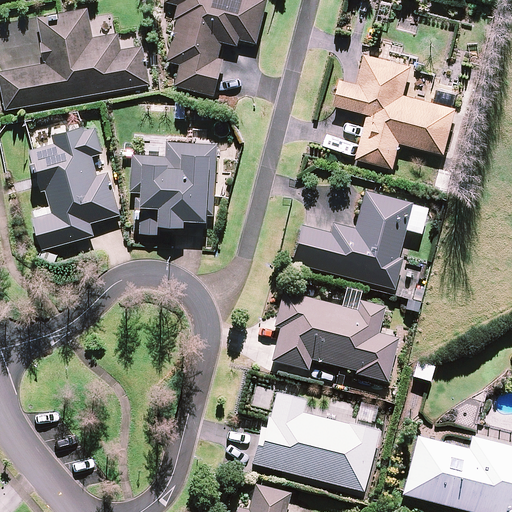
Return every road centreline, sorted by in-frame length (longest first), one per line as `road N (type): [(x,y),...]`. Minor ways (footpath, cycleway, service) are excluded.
road 1 (residential): [(205,308),(252,239),(311,0)]
road 2 (residential): [(0,350),(44,338),(137,272),(181,282),(205,308)]
road 3 (residential): [(205,308),(203,362),(173,469),(140,511)]
road 4 (residential): [(0,403),(25,450),(76,511)]
